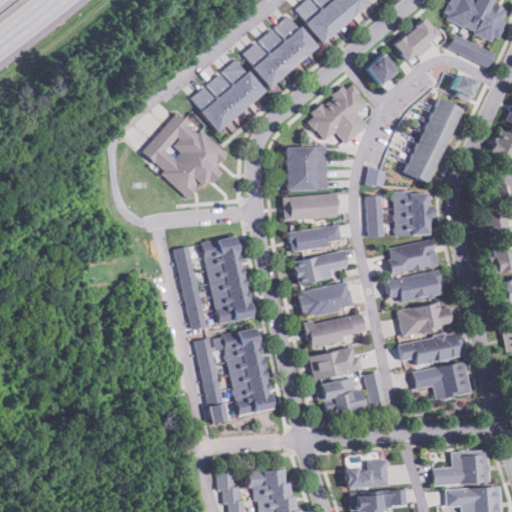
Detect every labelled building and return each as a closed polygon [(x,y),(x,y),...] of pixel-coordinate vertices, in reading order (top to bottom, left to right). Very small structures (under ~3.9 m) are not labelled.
[(366,2),(364,0),(300,0),(291,7),(318,41),(366,2)] [(448,0),(441,19),(494,39),(506,9),(489,2),(489,0),(448,0)] [(314,46),(297,25),(295,26),(285,15),(241,51),(251,64),(249,66),(265,86),(314,46)] [(390,43),(404,59),(435,32),(421,16),(390,43)] [(486,65),(492,51),(451,33),(444,47),(486,65)] [(360,68),(374,84),(392,68),(378,52),(360,68)] [(213,130),(262,91),(235,57),(218,70),(219,71),(187,97),(213,130)] [(473,80),(455,72),(447,90),(465,98),(473,80)] [(366,124),(355,111),(366,102),(347,80),(303,118),(322,140),(333,130),(343,143),(366,124)] [(511,95),(501,119),(511,124),(511,95)] [(401,172),(425,182),(457,106),(433,96),(401,172)] [(224,153),(174,111),(140,151),(161,168),(157,172),(185,196),(196,182),(201,186),(216,168),(213,165),(224,153)] [(511,153),(511,137),(496,130),(485,152),(505,161),(509,152),(511,153)] [(282,189),(325,188),(324,145),(281,146),(282,189)] [(363,183),(380,185),(382,168),(365,167),(363,183)] [(500,183),(481,183),(480,197),(500,198),(500,183)] [(423,190),(389,191),(391,234),(428,233),(427,204),(424,204),(423,190)] [(281,218),(334,216),(333,192),(279,195),(281,218)] [(380,235),(379,194),(363,194),(364,235),(380,235)] [(503,212),(479,212),(479,235),(503,235),(503,212)] [(285,229),(287,250),(326,246),(325,240),(338,239),(336,224),(285,229)] [(384,246),(388,272),(433,265),(429,239),(384,246)] [(214,322),(248,316),(235,243),(201,249),(214,322)] [(187,244),(171,248),(188,328),(204,324),(187,244)] [(511,252),(508,253),(506,245),(485,248),(489,271),(511,266),(511,252)] [(290,259),(294,283),(327,277),(325,269),(343,266),(340,249),(290,259)] [(386,297),(396,294),(397,301),(439,291),(434,270),(383,282),(386,297)] [(497,304),(511,300),(511,276),(492,281),(497,304)] [(349,306),(344,281),(294,290),(299,315),(349,306)] [(398,334),(448,324),(445,305),(437,307),(436,301),(394,309),(398,334)] [(301,323),(306,346),(339,340),(338,334),(361,330),(358,312),(301,323)] [(511,323),(498,327),(503,351),(511,349),(511,323)] [(234,414),(269,408),(258,348),(255,349),(251,327),(210,335),(212,348),(222,346),(234,414)] [(395,342),(398,359),(411,357),(413,363),(455,356),(454,347),(457,346),(455,331),(395,342)] [(191,339),(209,422),(224,418),(206,336),(191,339)] [(305,354),(310,378),(356,369),(351,345),(305,354)] [(467,391),(461,360),(409,370),(412,387),(430,384),(432,398),(467,391)] [(382,398),(376,370),(361,373),(367,401),(382,398)] [(312,382),(314,400),(320,399),(322,414),(362,409),(359,389),(352,390),(350,377),(312,382)] [(485,481),(484,448),(448,450),(449,465),(429,466),(430,484),(485,481)] [(343,486),(385,485),(384,458),(364,459),(364,469),(354,469),(354,465),(342,466),(343,486)] [(299,511),(299,508),(295,508),(294,495),(289,495),(288,480),(284,480),(283,468),(260,469),(260,477),(245,478),(246,486),(251,486),(251,499),(256,499),(256,511),(299,511)] [(242,511),(242,499),(238,499),(237,485),(232,485),(231,471),(214,472),(215,489),(220,489),(221,502),(225,502),(225,511),(242,511)] [(442,487),(443,506),(458,505),(458,511),(497,511),(496,485),(442,487)] [(352,511),(380,511),(380,505),(403,504),(402,489),(346,492),(347,509),(352,509),(352,511)]
